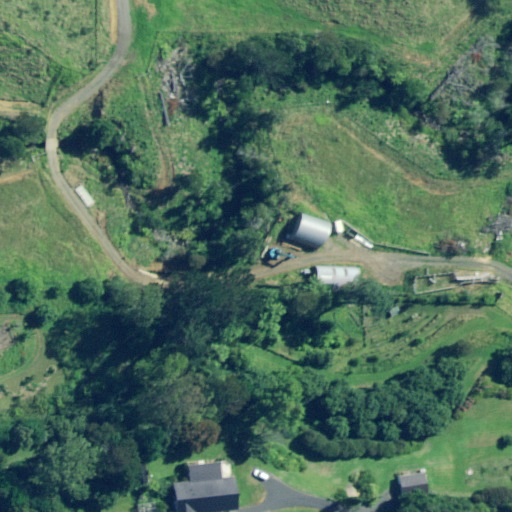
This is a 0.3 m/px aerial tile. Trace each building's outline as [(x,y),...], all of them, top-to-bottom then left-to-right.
[(320,223),(289,214),(281,238),(313,247),(320,223)] [(355,269),(312,267),(311,288),(354,290),(355,269)] [(140,483),(134,462),(108,469),(114,489),(140,483)] [(210,480),(208,464),(179,467),(180,483),(164,485),(166,511),(219,511),(225,511),(221,479),(210,480)] [(419,496),(416,474),(392,477),(395,500),(419,496)]
